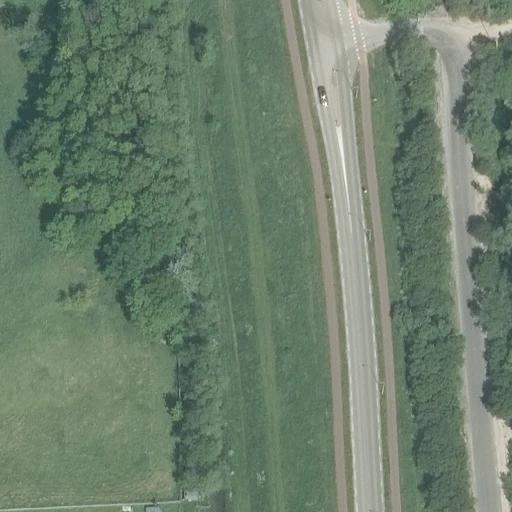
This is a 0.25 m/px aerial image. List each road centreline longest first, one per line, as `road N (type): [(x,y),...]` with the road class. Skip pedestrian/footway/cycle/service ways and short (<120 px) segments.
road 1 (track): [(324,41),(440,36),(463,45),(460,127),(495,511)]
road 2 (secondary): [(368,511),(355,291),(317,0)]
